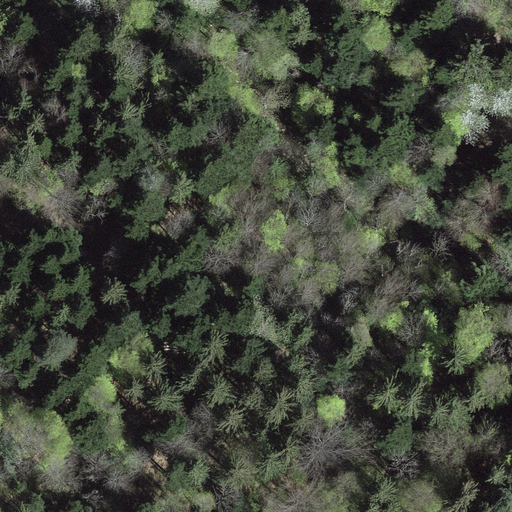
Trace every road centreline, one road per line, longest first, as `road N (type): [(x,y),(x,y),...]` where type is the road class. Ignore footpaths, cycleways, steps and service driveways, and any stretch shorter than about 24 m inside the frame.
road 1 (track): [(220,511),(175,384),(119,289),(69,233),(0,209)]
road 2 (track): [(101,511),(40,411),(0,372)]
